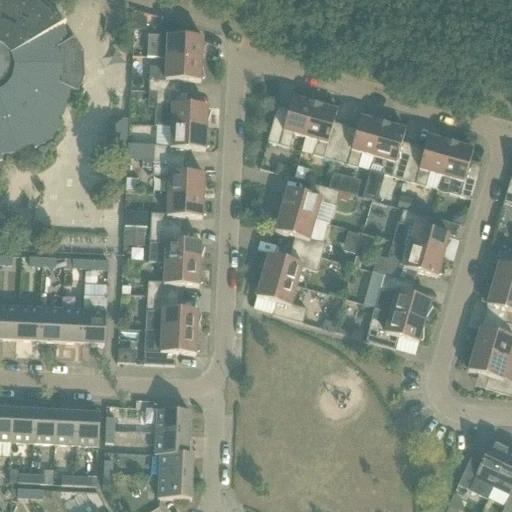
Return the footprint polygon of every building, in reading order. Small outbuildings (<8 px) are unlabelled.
[(0,0),(0,162),(2,162),(1,156),(17,154),(31,145),(34,151),(50,141),(61,126),(56,122),(66,109),(66,97),(69,91),(77,95),(84,80),(83,69),(83,54),(74,40),(66,45),(63,39),(62,27),(51,15),(55,11),(45,0),(0,0)] [(511,0),(494,0),(492,13),(511,17),(511,0)] [(184,40),(185,28),(161,21),(159,61),(166,61),(201,63),(201,59),(206,46),(202,45),(202,41),(184,40)] [(200,81),(204,81),(201,67),(201,63),(166,61),(165,69),(149,68),(148,95),(156,95),(179,96),(180,84),(200,85),(200,81)] [(210,114),(207,113),(207,109),(187,108),(187,96),(179,96),(156,95),(148,95),(147,110),(155,110),(154,129),(166,130),(170,130),(206,132),(206,128),(210,114)] [(305,141),(314,107),(311,106),(297,98),(295,102),(292,101),(287,118),(275,114),(267,145),(289,152),(293,138),(305,141)] [(344,134),(332,130),(337,113),(334,112),(334,108),(318,108),(314,107),(305,141),(316,144),(312,158),(335,164),(344,134)] [(373,160),(382,126),(379,125),(365,117),(363,121),(360,120),(355,137),(344,134),(335,164),(357,171),(361,157),(373,160)] [(107,146),(121,146),(122,121),(108,121),(107,146)] [(405,133),(402,132),(402,128),(386,127),(382,126),(373,160),(369,174),(403,184),(412,153),(400,150),(405,133)] [(209,149),(206,135),(206,132),(170,130),(166,130),(165,149),(153,148),(153,163),(184,165),(184,153),(205,154),(205,150),(209,149)] [(441,180),(450,145),(447,144),(433,137),(431,140),(428,139),(423,156),(412,153),(403,184),(437,193),(441,180)] [(480,172),(468,169),(473,152),(470,151),(470,147),(454,147),(450,145),(441,180),(452,183),(448,197),(471,203),(480,172)] [(207,182),(204,181),(204,178),(183,177),(184,165),(153,163),(152,178),(168,179),(167,198),(203,200),(203,196),(207,182)] [(334,173),(329,189),(357,198),(362,182),(334,173)] [(511,175),(503,206),(511,208),(511,175)] [(320,205),(335,210),(339,195),(309,186),(306,198),(286,193),(285,196),(282,196),(281,210),(280,214),(314,224),(320,205)] [(206,218),(203,203),(203,200),(167,198),(166,217),(150,217),(150,231),(150,232),(181,233),(181,221),(202,222),(202,218),(206,218)] [(451,244),(448,242),(449,239),(429,233),(432,221),(402,213),(393,246),(442,260),(443,257),(451,244)] [(309,242),(314,224),(280,214),(279,217),(272,230),(275,232),(274,235),(294,241),(291,252),(320,261),(325,246),(309,242)] [(124,229),(123,249),(143,250),(144,230),(124,229)] [(200,249),(201,246),(180,245),(181,233),(150,232),(148,266),(164,266),(200,268),(200,264),(204,251),(200,249)] [(441,278),(442,263),(442,260),(393,246),(388,264),(376,261),(372,275),(383,279),(413,287),(417,276),(436,281),(437,278),(441,278)] [(316,275),(320,261),(291,252),(287,264),(268,258),(267,262),(263,261),(263,276),(262,280),(296,289),(301,271),(316,275)] [(13,260),(0,259),(0,268),(12,269),(13,260)] [(42,270),(43,261),(30,260),(29,270),(42,270)] [(55,262),(43,261),(42,270),(55,271),(55,262)] [(73,263),(72,272),(86,272),(86,263),(73,263)] [(86,263),(86,272),(108,273),(108,264),(86,263)] [(202,286),(199,272),(200,268),(164,266),(163,286),(147,285),(146,300),(177,301),(178,289),(198,290),(199,287),(202,286)] [(511,270),(498,266),(497,269),(491,268),(486,286),(511,293),(511,270)] [(432,310),(429,308),(430,304),(410,299),(413,287),(383,279),(374,311),(424,326),(425,322),(432,310)] [(291,308),(296,289),(262,280),(261,283),(253,296),(257,297),(256,301),(275,307),(272,318),(302,327),(306,312),(291,308)] [(511,293),(486,286),(481,304),(487,306),(486,309),(506,315),(503,326),(511,328),(511,293)] [(104,348),(105,328),(105,315),(106,300),(84,300),(83,314),(82,347),(104,348)] [(201,319),(197,318),(197,314),(177,313),(177,301),(146,300),(145,334),(159,335),(161,335),(196,336),(196,333),(201,319)] [(0,343),(16,344),(18,311),(0,310),(0,343)] [(38,345),(40,312),(18,311),(16,344),(38,345)] [(423,344),(423,329),(424,326),(374,311),(365,344),(395,353),(398,341),(418,347),(419,343),(423,344)] [(60,346),(61,313),(40,312),(38,345),(60,346)] [(82,347),(83,314),(61,313),(60,346),(82,347)] [(511,347),(511,328),(503,326),(499,338),(479,332),(479,335),(473,334),(468,352),(508,363),(511,347)] [(199,354),(196,340),(196,336),(161,335),(159,335),(145,334),(143,368),(174,370),(175,357),(195,358),(195,355),(199,354)] [(511,384),(502,381),(508,363),(468,352),(463,370),(468,371),(467,375),(487,380),(484,392),(511,399),(511,384)] [(0,445),(10,446),(12,413),(0,412),(0,445)] [(32,447),(34,414),(12,413),(10,446),(32,447)] [(54,448),(55,416),(34,414),(32,447),(54,448)] [(157,414),(156,434),(156,436),(188,437),(189,415),(157,414)] [(76,449),(77,417),(55,416),(54,448),(76,449)] [(99,418),(77,417),(76,449),(98,450),(99,418)] [(104,421),(104,434),(114,434),(115,422),(104,421)] [(114,447),(114,434),(104,434),(103,447),(114,447)] [(187,459),(188,437),(156,436),(155,457),(187,459)] [(493,490),(510,454),(491,445),(479,470),(468,465),(457,488),(469,494),(475,481),(493,490)] [(511,511),(511,454),(510,454),(493,490),(511,499),(506,511),(504,511),(511,511)] [(192,459),(187,459),(155,457),(155,459),(160,459),(158,480),(191,481),(192,459)] [(103,464),(103,477),(112,477),(113,464),(103,464)] [(31,487),(31,478),(18,477),(17,487),(31,487)] [(112,490),(112,477),(103,477),(102,490),(112,490)] [(44,478),(31,478),(31,487),(44,488),(44,478)] [(74,489),(74,479),(61,479),(61,489),(74,489)] [(97,480),(74,479),(74,489),(96,490),(97,480)] [(190,504),(191,481),(158,480),(157,502),(190,504)] [(30,502),(30,493),(17,493),(17,502),(30,502)] [(43,494),(30,493),(30,502),(43,503),(43,494)] [(460,498),(453,495),(449,506),(461,511),(462,511),(464,509),(460,498)]
